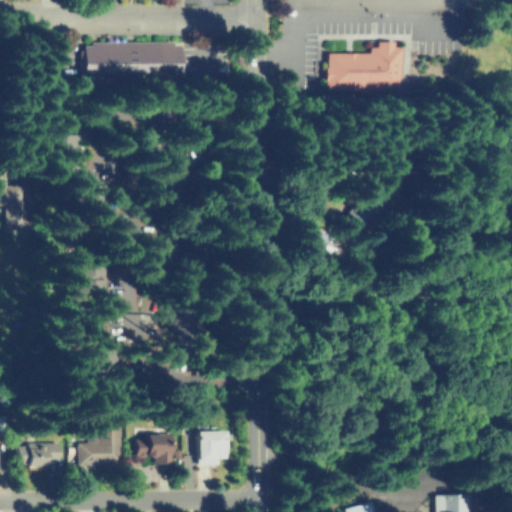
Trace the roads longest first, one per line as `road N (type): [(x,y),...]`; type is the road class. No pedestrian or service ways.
road 1 (secondary): [(257,511),(249,0)]
road 2 (residential): [(0,497),(257,493)]
road 3 (residential): [(511,280),(473,294),(257,299)]
road 4 (residential): [(249,14),(0,13)]
